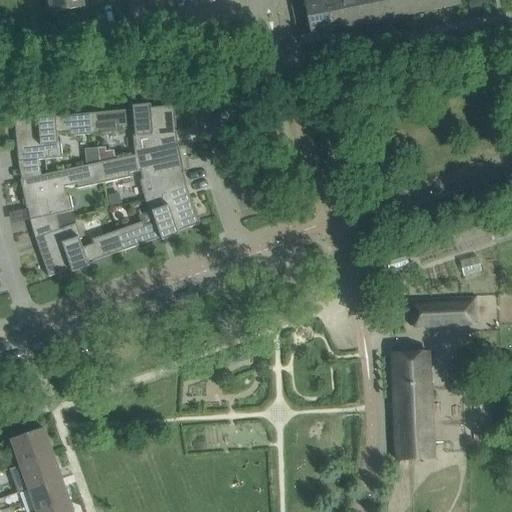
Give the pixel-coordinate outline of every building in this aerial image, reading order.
[(100,4),(98,0),(48,0),(51,14),(100,4)] [(310,35),(336,30),(329,0),(312,0),(303,2),(310,35)] [(329,0),(336,30),(361,25),(355,0),(329,0)] [(355,0),(361,25),(385,20),(381,0),(355,0)] [(381,0),(385,20),(410,15),(406,0),(381,0)] [(406,0),(410,15),(434,10),(432,0),(406,0)] [(432,0),(434,10),(460,5),(459,0),(432,0)] [(178,147),(177,146),(174,106),(150,108),(150,105),(140,106),(140,109),(94,114),(96,134),(123,132),(122,127),(134,126),(135,135),(133,136),(135,155),(137,155),(137,156),(178,147)] [(69,133),(69,137),(96,134),(94,114),(48,118),(48,114),(37,115),(38,119),(14,121),(18,162),(62,158),(60,142),(58,143),(57,134),(69,133)] [(186,186),(183,174),(184,174),(178,146),(177,146),(178,147),(137,156),(137,155),(135,155),(99,163),(104,183),(130,178),(129,173),(140,171),(142,180),(140,180),(143,195),(146,195),(147,199),(147,200),(186,186)] [(77,185),(77,189),(104,183),(99,163),(20,180),(26,209),(27,208),(30,221),(73,211),(69,196),(67,196),(65,187),(77,185)] [(179,235),(178,232),(200,224),(186,186),(147,200),(147,199),(145,199),(150,215),(152,214),(155,222),(144,226),(142,222),(117,231),(124,251),(168,236),(169,239),(179,235)] [(81,266),(124,251),(117,231),(92,240),(93,244),(82,248),(79,240),(81,239),(76,224),(35,238),(49,277),(71,269),(72,273),(82,269),(81,266)] [(474,297),(409,300),(411,325),(475,322),(474,297)] [(397,461),(417,460),(433,459),(428,353),(392,354),(397,461)] [(20,466),(53,454),(44,430),(11,441),(20,466)] [(28,489),(61,478),(53,454),(20,466),(28,489)] [(35,511),(38,511),(69,501),(61,478),(28,489),(35,511)] [(73,511),(69,501),(38,511),(73,511)]
